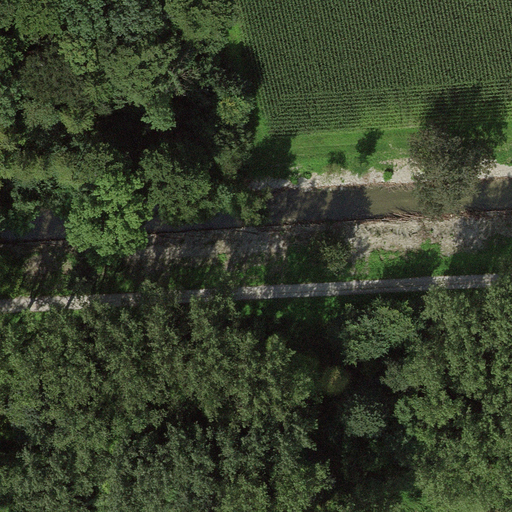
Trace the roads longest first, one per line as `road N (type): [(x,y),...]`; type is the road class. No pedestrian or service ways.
road 1 (track): [(511,280),(0,309)]
road 2 (track): [(511,149),(315,157),(282,145),(253,99)]
